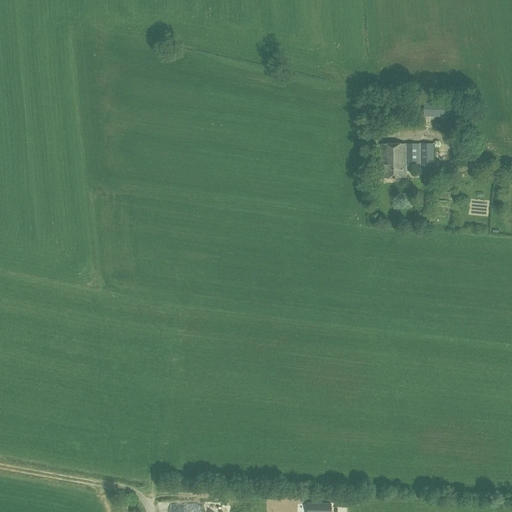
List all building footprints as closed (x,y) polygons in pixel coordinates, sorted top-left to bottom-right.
[(424,117),(466,117),(467,104),(424,103),(424,117)] [(381,144),(381,177),(406,177),(406,164),(420,164),(420,173),(434,173),(434,144),(381,144)] [(454,197),(454,189),(443,190),(443,198),(454,197)] [(415,199),(415,208),(425,208),(425,206),(427,206),(427,200),(425,198),(420,198),(420,199),(415,199)] [(307,511),(322,511),(323,503),(308,503),(307,511)]
